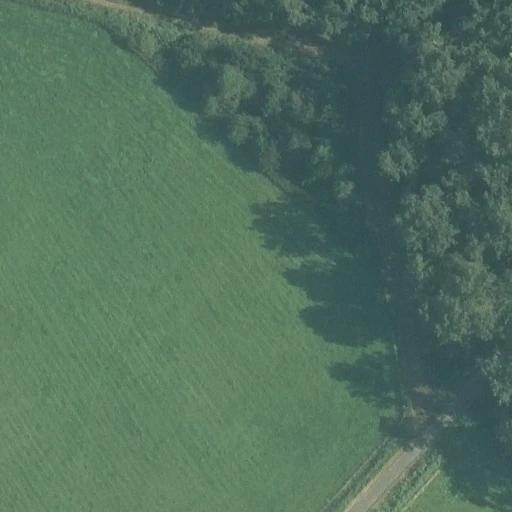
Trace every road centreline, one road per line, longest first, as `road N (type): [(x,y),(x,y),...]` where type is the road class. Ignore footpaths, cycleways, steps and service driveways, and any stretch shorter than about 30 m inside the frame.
road 1 (unknown): [(350,45),(403,343),(416,392),(439,422)]
road 2 (unknown): [(111,0),(336,47),(381,36),(438,0)]
